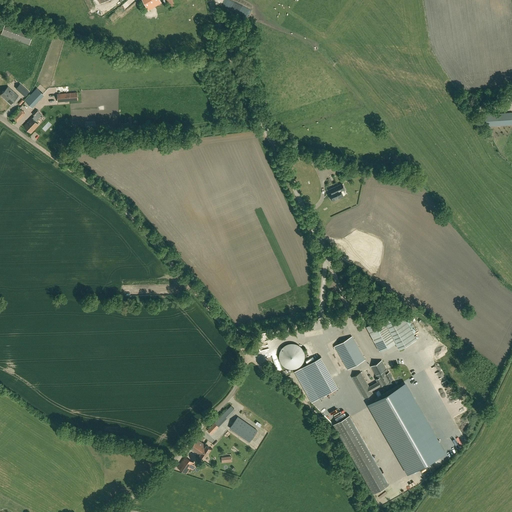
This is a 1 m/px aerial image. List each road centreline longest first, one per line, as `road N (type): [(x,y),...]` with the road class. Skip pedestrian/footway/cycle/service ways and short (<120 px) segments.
road 1 (unclassified): [(351,315),(211,0)]
road 2 (track): [(248,357),(118,205),(18,132)]
road 3 (track): [(374,511),(324,426),(248,357)]
road 4 (unclassified): [(105,511),(173,464),(201,428)]
